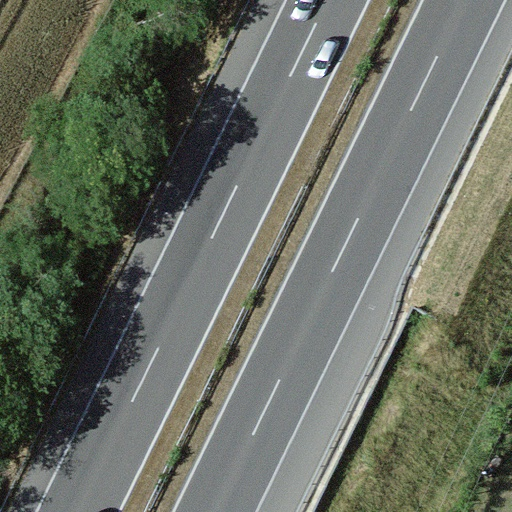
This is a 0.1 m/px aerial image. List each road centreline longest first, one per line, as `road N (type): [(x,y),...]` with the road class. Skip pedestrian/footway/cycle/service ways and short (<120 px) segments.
road 1 (motorway): [(327,0),(78,511)]
road 2 (motorway): [(216,511),(464,0)]
